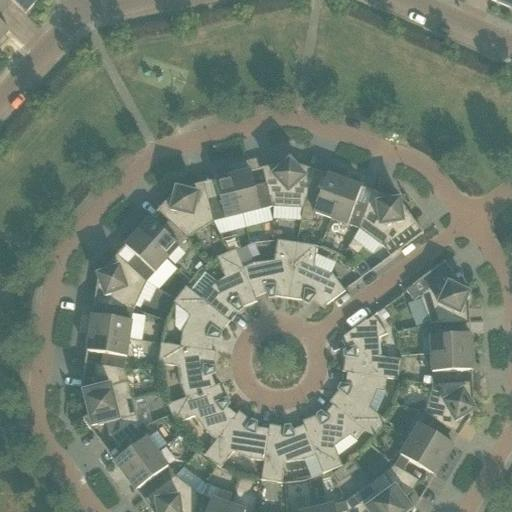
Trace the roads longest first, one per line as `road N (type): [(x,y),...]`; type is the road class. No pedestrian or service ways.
road 1 (residential): [(99,511),(43,426),(59,263),(159,155),(299,123),(428,172),(470,226)]
road 2 (residential): [(470,226),(310,343)]
road 3 (residential): [(310,343),(276,327),(253,337),(241,360),(246,385),(264,401),(289,403),(309,390)]
road 4 (residential): [(81,19),(0,108)]
